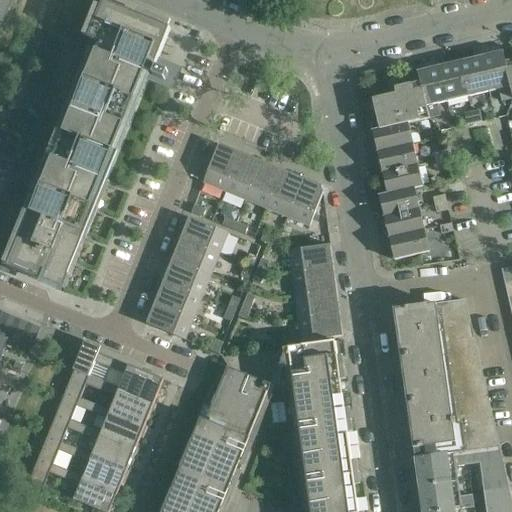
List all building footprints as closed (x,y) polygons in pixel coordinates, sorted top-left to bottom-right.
[(0,0),(0,20),(1,21),(9,2),(3,0),(0,0)] [(8,268),(63,290),(69,277),(70,278),(108,182),(107,182),(148,82),(170,91),(178,71),(157,62),(170,30),(103,2),(88,40),(93,42),(46,157),(45,156),(1,264),(8,267),(8,268)] [(502,52),(480,57),(488,92),(499,89),(501,102),(511,99),(510,89),(509,87),(506,72),(507,71),(505,63),(502,52)] [(480,57),(460,62),(468,97),(488,92),(480,57)] [(460,62),(439,67),(447,102),(468,97),(460,62)] [(418,71),(421,83),(429,119),(440,116),(437,104),(447,102),(439,67),(418,71)] [(396,95),(373,100),(380,130),(408,124),(419,121),(429,119),(421,83),(395,89),(396,95)] [(479,111),(472,112),(474,124),(482,122),(479,111)] [(472,112),(464,114),(467,126),(474,124),(472,112)] [(375,142),(378,154),(413,146),(410,134),(422,131),(419,121),(408,124),(380,130),(382,140),(375,142)] [(218,144),(203,183),(224,192),(240,153),(218,144)] [(413,146),(378,154),(382,174),(418,166),(413,146)] [(433,154),(435,161),(447,159),(445,151),(433,154)] [(261,162),(240,153),(224,192),(246,200),(261,162)] [(435,161),(437,169),(448,166),(447,159),(435,161)] [(261,162),(246,200),(265,208),(280,169),(261,162)] [(418,166),(382,174),(387,194),(414,189),(423,187),(418,166)] [(280,169),(265,208),(284,216),(299,177),(280,169)] [(323,186),(299,177),(284,216),(310,226),(323,193),(322,188),(323,186)] [(379,196),(384,218),(419,210),(414,189),(387,194),(379,196)] [(433,198),(435,206),(447,204),(445,196),(433,198)] [(447,204),(435,206),(437,213),(448,211),(447,204)] [(194,206),(191,213),(202,218),(205,210),(194,206)] [(419,210),(384,218),(389,240),(424,232),(419,210)] [(189,218),(180,240),(219,255),(228,233),(189,218)] [(225,218),(222,226),(233,230),(236,223),(225,218)] [(236,223),(233,230),(245,235),(248,227),(236,223)] [(440,227),(442,235),(453,232),(451,224),(440,227)] [(424,232),(389,240),(394,260),(429,252),(424,232)] [(263,234),(260,241),(272,246),(275,238),(263,234)] [(275,238),(272,246),(283,250),(286,243),(275,238)] [(180,240),(172,260),(211,276),(219,255),(180,240)] [(330,245),(289,251),(292,273),(333,267),(330,245)] [(249,255),(245,266),(252,269),(257,258),(249,255)] [(261,259),(257,271),(264,274),(269,262),(261,259)] [(172,260),(164,280),(203,296),(211,276),(172,260)] [(245,266),(240,277),(248,280),(252,269),(245,266)] [(333,267),(292,273),(295,297),(337,291),(333,267)] [(511,267),(502,270),(505,284),(511,282),(511,267)] [(257,271),(252,282),(260,285),(264,274),(257,271)] [(164,280),(155,302),(194,318),(203,296),(164,280)] [(337,291),(295,297),(298,320),(340,314),(337,291)] [(247,294),(243,306),(250,309),(255,297),(247,294)] [(232,297),(228,308),(235,311),(240,300),(232,297)] [(394,311),(413,449),(414,459),(437,456),(448,455),(498,448),(464,301),(394,311)] [(155,302),(146,325),(185,341),(194,318),(155,302)] [(243,306),(238,317),(246,320),(250,309),(243,306)] [(228,308),(223,319),(231,322),(235,311),(228,308)] [(2,314),(0,319),(0,337),(6,340),(14,319),(2,314)] [(340,314),(298,320),(301,342),(343,337),(340,314)] [(14,319),(6,340),(7,340),(8,339),(19,344),(27,324),(14,319)] [(27,324),(19,344),(31,349),(39,329),(27,324)] [(215,340),(211,351),(218,354),(223,343),(215,340)] [(101,347),(85,341),(73,371),(74,371),(89,377),(95,362),(125,374),(118,389),(154,403),(163,380),(98,354),(101,347)] [(366,511),(344,341),(222,357),(159,511),(366,511)] [(154,403),(118,389),(89,377),(74,371),(65,393),(80,399),(86,383),(116,395),(110,411),(145,425),(154,403)] [(101,434),(136,448),(145,425),(110,411),(80,399),(65,393),(56,416),(71,421),(77,406),(107,418),(101,434)] [(136,448),(101,434),(71,421),(56,416),(47,438),(62,444),(68,428),(98,440),(92,456),(127,470),(136,448)] [(53,466),(59,450),(89,462),(83,478),(118,492),(127,470),(92,456),(62,444),(47,438),(38,460),(53,466)] [(437,456),(414,459),(421,511),(511,511),(511,507),(498,448),(448,455),(437,456)] [(53,466),(38,460),(29,483),(44,489),(50,473),(80,486),(73,501),(100,511),(109,511),(118,492),(83,478),(53,466)]
